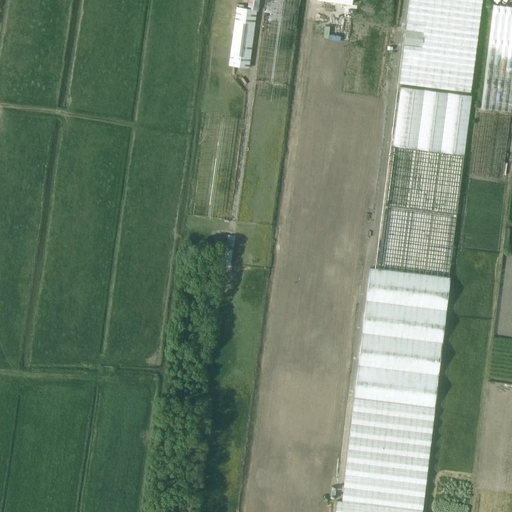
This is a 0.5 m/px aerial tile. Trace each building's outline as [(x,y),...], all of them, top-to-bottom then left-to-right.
[(259,0),(249,0),(248,8),(236,7),(228,64),(249,68),(256,9),(258,10),(259,0)] [(300,0),(265,0),(255,80),(289,85),(300,0)] [(470,92),(483,0),(410,0),(399,82),(470,92)] [(511,6),(494,4),(482,108),(511,111),(511,6)] [(464,156),(472,96),(401,86),(393,146),(464,156)] [(234,247),(236,235),(228,234),(226,246),(234,247)] [(232,248),(225,247),(223,263),(230,264),(232,248)] [(423,511),(423,510),(436,407),(435,407),(452,277),(371,267),(355,397),(356,397),(342,500),(337,499),(335,511),(423,511)]
